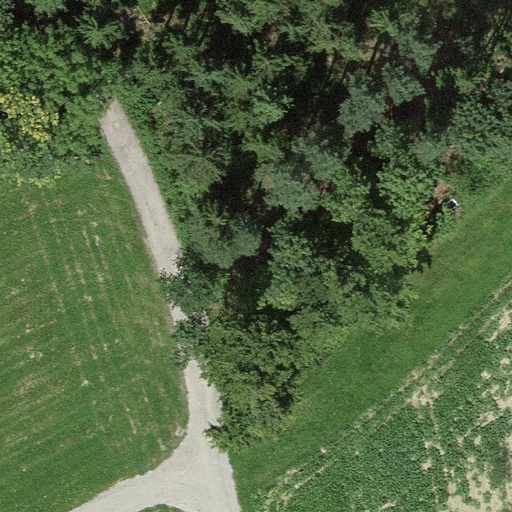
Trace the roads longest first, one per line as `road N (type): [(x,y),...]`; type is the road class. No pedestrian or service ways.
road 1 (track): [(204,485),(213,410),(166,142),(80,0)]
road 2 (track): [(233,511),(204,485),(160,487),(115,511)]
